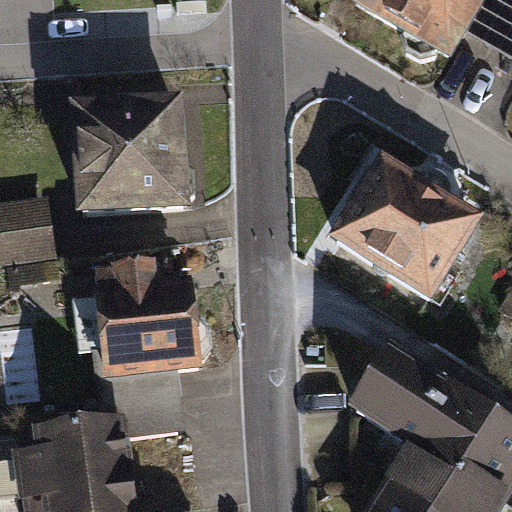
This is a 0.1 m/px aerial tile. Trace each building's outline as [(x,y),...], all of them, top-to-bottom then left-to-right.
[(342,0),(338,9),(446,71),(463,42),(486,0),(342,0)] [(511,70),(511,0),(486,0),(463,42),(511,70)] [(71,232),(184,225),(177,109),(64,116),(71,232)] [(476,230),(375,168),(323,252),(425,313),(476,230)] [(46,264),(36,201),(0,206),(0,289),(0,293),(55,285),(52,263),(46,264)] [(79,281),(90,391),(185,382),(176,289),(146,292),(144,275),(79,281)] [(511,326),(511,289),(496,317),(511,326)] [(499,511),(511,493),(511,438),(382,357),(343,419),(400,455),(363,511),(499,511)] [(129,511),(118,427),(27,439),(30,460),(3,463),(9,511),(129,511)]
